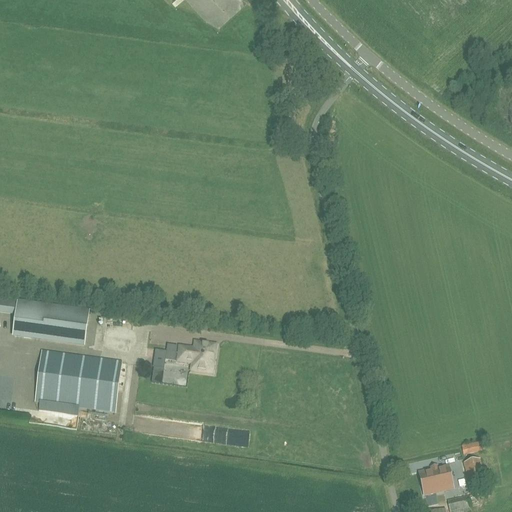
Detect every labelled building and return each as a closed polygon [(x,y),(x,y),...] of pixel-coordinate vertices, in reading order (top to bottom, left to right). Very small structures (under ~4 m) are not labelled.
[(90,311),(31,304),(0,299),(0,310),(16,312),(13,338),(85,348),(90,311)] [(202,357),(214,359),(216,346),(195,343),(194,350),(180,348),(179,354),(196,356),(196,360),(202,361),(202,357)] [(115,413),(121,363),(42,353),(36,402),(115,413)] [(213,363),(214,359),(202,357),(202,361),(196,360),(196,356),(179,354),(178,361),(193,363),(192,371),(212,374),(212,372),(214,370),(214,369),(215,366),(214,365),(213,363)] [(169,422),(169,436),(179,436),(179,423),(169,422)] [(187,429),(187,443),(219,444),(219,430),(187,429)] [(464,457),(473,456),(473,455),(484,454),(483,445),(463,447),(464,457)] [(431,470),(432,471),(419,474),(424,496),(453,490),(449,472),(448,468),(446,468),(438,470),(437,468),(436,468),(432,469),(431,469),(431,470)]
